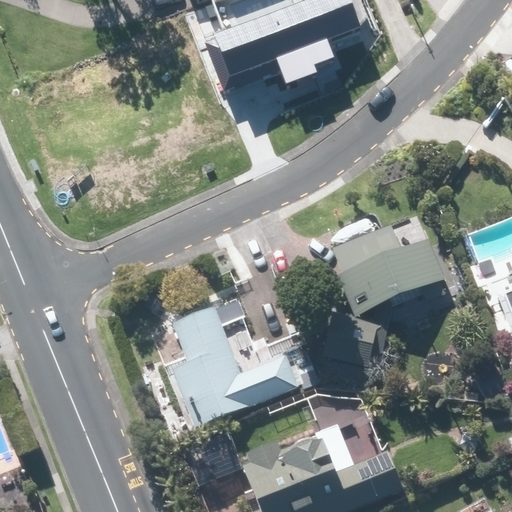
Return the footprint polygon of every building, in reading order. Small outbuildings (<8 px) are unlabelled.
[(250,0),(244,0),(176,27),(194,70),(253,47),(271,94),(349,63),(326,6),(263,30),(250,0)] [(394,229),(340,251),(351,278),(342,282),(356,315),(340,311),(330,348),(381,361),(395,303),(445,282),(429,244),(404,254),(394,229)] [(511,319),(511,293),(503,298),(511,319)] [(176,374),(197,430),(301,389),(288,358),(245,375),(220,313),(177,330),(192,368),(176,374)] [(357,511),(405,493),(390,455),(346,472),(335,443),(301,456),(299,450),(290,453),(287,445),(255,457),(258,466),(252,469),(269,511),(357,511)]
